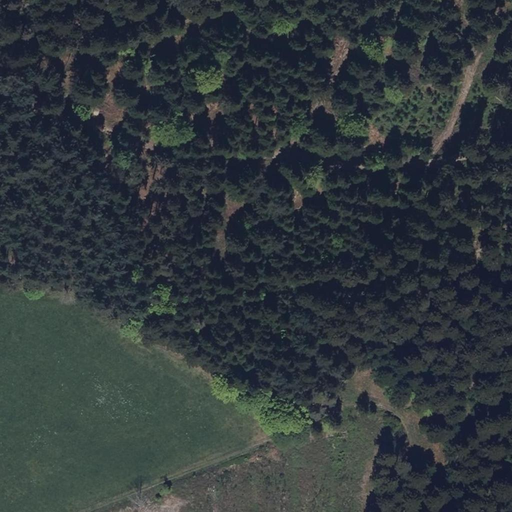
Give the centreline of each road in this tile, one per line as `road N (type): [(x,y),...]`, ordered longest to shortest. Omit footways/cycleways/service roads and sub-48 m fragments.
road 1 (track): [(0,95),(126,148),(455,158),(511,144)]
road 2 (track): [(511,370),(353,394),(102,511)]
road 3 (track): [(398,511),(413,481),(415,440),(392,407),(353,394),(511,229)]
